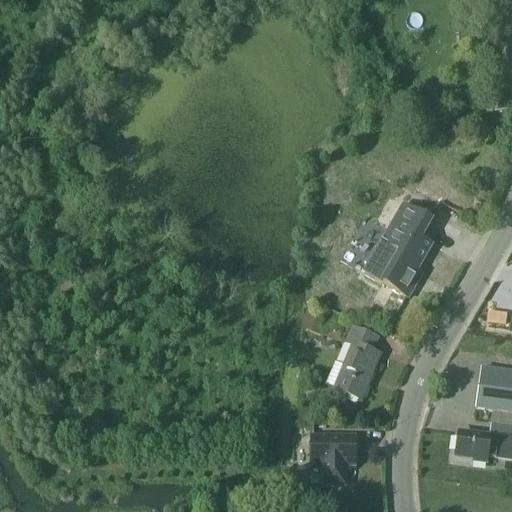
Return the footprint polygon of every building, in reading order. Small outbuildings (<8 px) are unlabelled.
[(387,234),(362,276),(385,289),(405,301),(415,284),(410,281),(419,265),(429,247),(419,241),(429,223),(403,207),(387,234)] [(377,357),(370,354),(375,341),(349,330),(343,345),(350,348),(332,393),(358,404),(377,357)] [(511,375),(480,371),(474,412),(511,416),(511,375)] [(456,436),(453,458),(472,461),(471,464),(484,466),(485,460),(511,463),(511,441),(487,438),(487,440),(456,436)] [(353,440),(309,440),(309,469),(320,469),(320,489),(344,489),(344,469),(353,469),(353,440)]
